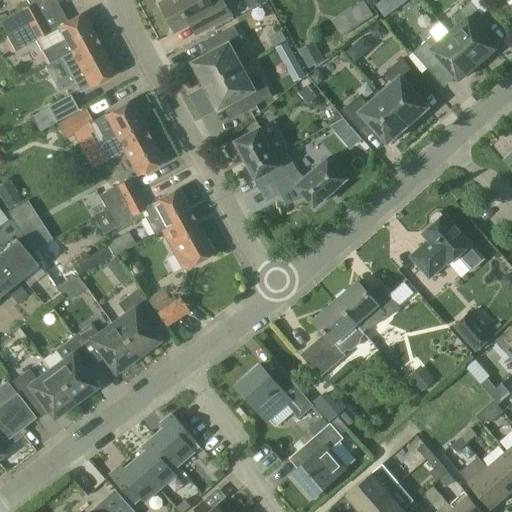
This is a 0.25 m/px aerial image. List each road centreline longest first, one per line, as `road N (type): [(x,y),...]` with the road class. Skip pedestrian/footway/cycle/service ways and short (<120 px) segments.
road 1 (residential): [(281,289),(117,0)]
road 2 (residential): [(0,502),(184,363)]
road 3 (residential): [(281,289),(447,145)]
road 4 (residential): [(280,511),(240,465),(238,436),(184,363)]
road 5 (residential): [(184,363),(281,289)]
